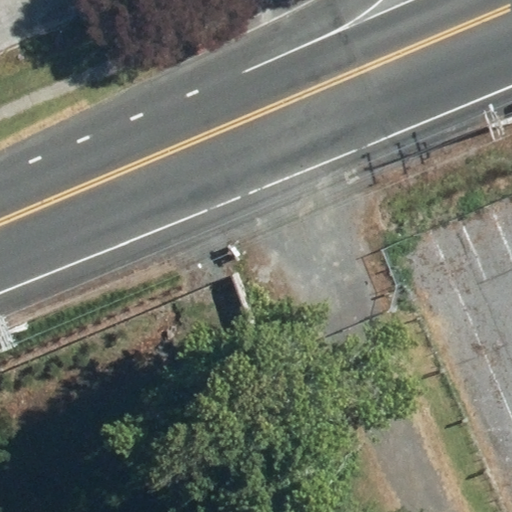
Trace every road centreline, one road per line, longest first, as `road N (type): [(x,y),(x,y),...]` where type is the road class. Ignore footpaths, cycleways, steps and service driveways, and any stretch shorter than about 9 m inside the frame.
road 1 (unknown): [(291,102),(435,511)]
road 2 (tertiary): [(291,102),(0,226)]
road 3 (tertiary): [(511,10),(291,102)]
road 4 (unclassified): [(291,102),(378,0)]
